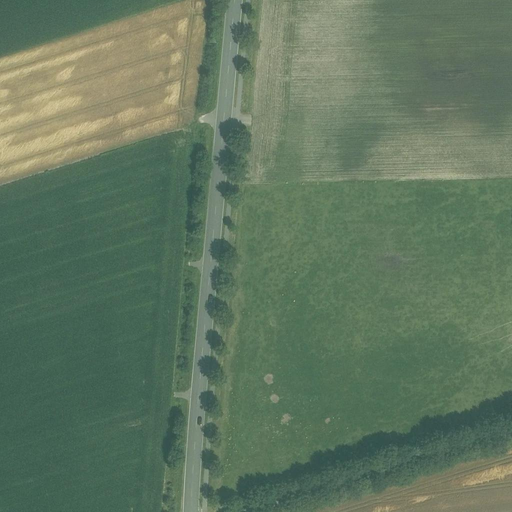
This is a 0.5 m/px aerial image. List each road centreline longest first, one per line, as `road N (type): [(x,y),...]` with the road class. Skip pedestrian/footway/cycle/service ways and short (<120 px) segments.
road 1 (primary): [(191,511),(233,0)]
road 2 (unclassified): [(245,511),(511,432)]
